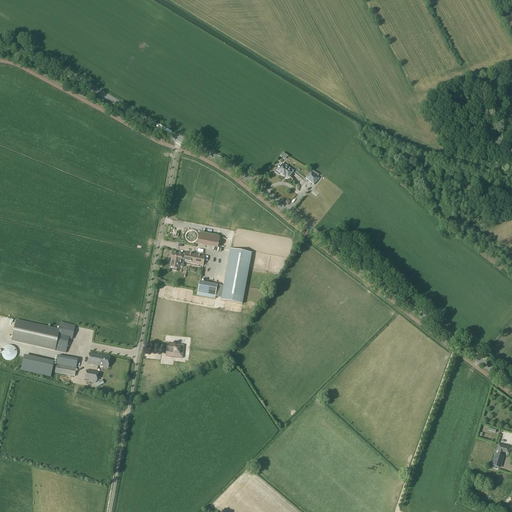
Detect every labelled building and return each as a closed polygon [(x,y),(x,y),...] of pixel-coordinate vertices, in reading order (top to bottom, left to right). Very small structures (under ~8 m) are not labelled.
[(277,158),(282,162),(286,156),(281,153),(277,158)] [(279,168),(277,168),(276,168),(275,169),(275,171),(278,174),(279,173),(280,173),(285,177),(286,176),(288,178),(293,172),(286,166),(286,167),(282,164),(279,167),(278,167),(279,168)] [(305,178),(314,185),(319,178),(317,177),(318,175),(313,171),(312,172),(310,171),(305,178)] [(218,247),(220,236),(200,233),(198,243),(218,247)] [(230,249),(221,300),(242,304),(252,253),(230,249)] [(172,261),(171,268),(172,268),(172,270),(173,271),(174,271),(176,271),(177,269),(178,266),(183,267),(184,262),(203,265),(205,256),(185,252),(185,256),(182,255),(182,254),(179,254),(173,253),(173,252),(171,260),(172,261)] [(199,282),(197,295),(215,299),(217,286),(199,282)] [(16,320),(12,340),(66,353),(69,339),(72,339),(75,326),(61,323),(60,328),(59,330),(16,320)] [(88,348),(104,351),(107,338),(91,335),(88,348)] [(184,345),(175,344),(167,343),(166,349),(174,350),(174,357),(182,358),(184,345)] [(14,347),(14,346),(12,346),(11,345),(10,345),(9,345),(8,345),(7,345),(6,346),(5,346),(4,347),(3,348),(2,349),(2,350),(2,351),(2,352),(2,353),(2,354),(2,355),(2,356),(3,356),(3,357),(4,358),(4,359),(5,359),(6,360),(7,360),(8,360),(9,360),(10,360),(11,360),(12,360),(13,360),(13,359),(14,359),(15,358),(16,357),(16,356),(16,355),(17,354),(17,353),(17,352),(17,351),(16,350),(16,349),(15,348),(14,347)] [(88,364),(108,367),(110,357),(89,353),(88,364)] [(24,355),(21,371),(51,377),(54,362),(24,355)] [(56,364),(55,373),(75,377),(76,368),(78,359),(58,355),(56,364)] [(86,370),(85,379),(97,382),(98,372),(86,370)] [(499,441),(506,442),(507,431),(500,430),(499,441)] [(510,448),(498,444),(496,450),(498,451),(497,454),(495,453),(491,465),(499,467),(502,456),(501,455),(503,452),(508,454),(510,448)]
